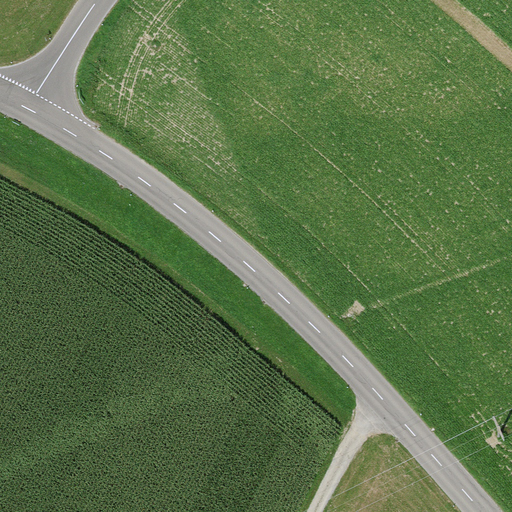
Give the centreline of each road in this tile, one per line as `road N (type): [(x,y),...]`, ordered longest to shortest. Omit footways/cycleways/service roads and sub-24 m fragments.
road 1 (tertiary): [(30,108),(127,169),(309,321),(483,511)]
road 2 (track): [(376,394),(316,511)]
road 3 (tertiary): [(30,108),(99,0)]
